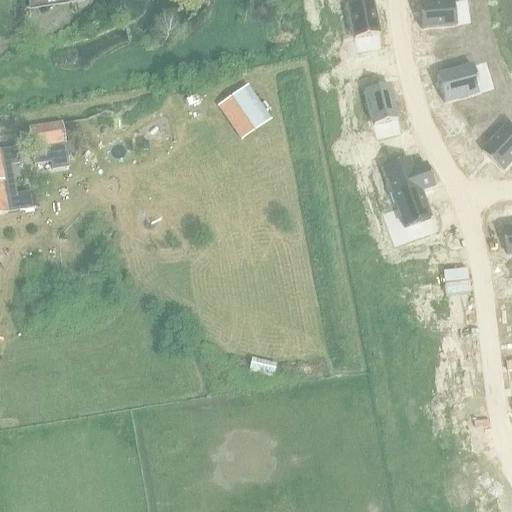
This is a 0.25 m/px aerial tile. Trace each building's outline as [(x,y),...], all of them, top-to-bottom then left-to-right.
[(371,1),(348,6),(350,17),(351,17),(353,28),(352,28),(354,40),(358,39),(358,38),(371,36),(371,37),(377,35),(371,1)] [(453,2),(418,7),(422,30),(433,28),(444,26),(444,27),(456,25),(455,22),(453,9),(454,8),(453,2)] [(472,67),(437,77),(444,104),(457,100),(467,97),(480,94),(479,90),(478,91),(475,78),(472,67)] [(380,89),(366,93),(368,104),(369,104),(371,115),(374,126),(377,125),(390,122),(396,121),(388,87),(380,89)] [(200,96),(189,112),(221,135),(233,119),(200,96)] [(61,125),(28,131),(31,151),(64,146),(61,125)] [(511,130),(509,127),(483,154),(504,173),(511,164),(511,130)] [(408,161),(383,170),(392,195),(389,196),(392,206),(396,205),(398,212),(399,212),(403,224),(404,229),(408,228),(408,227),(420,223),(429,220),(419,192),(433,187),(425,167),(412,171),(408,161)] [(0,162),(0,215),(7,214),(20,212),(17,196),(14,181),(4,183),(0,162)] [(276,370),(281,357),(256,349),(252,362),(276,370)] [(250,364),(247,378),(269,383),(273,370),(250,364)]
